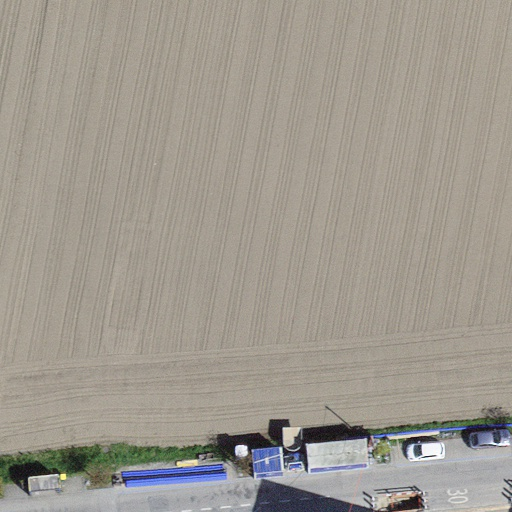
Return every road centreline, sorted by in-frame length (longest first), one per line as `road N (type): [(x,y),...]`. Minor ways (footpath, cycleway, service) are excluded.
road 1 (residential): [(511,467),(221,500)]
road 2 (residential): [(221,500),(89,511)]
